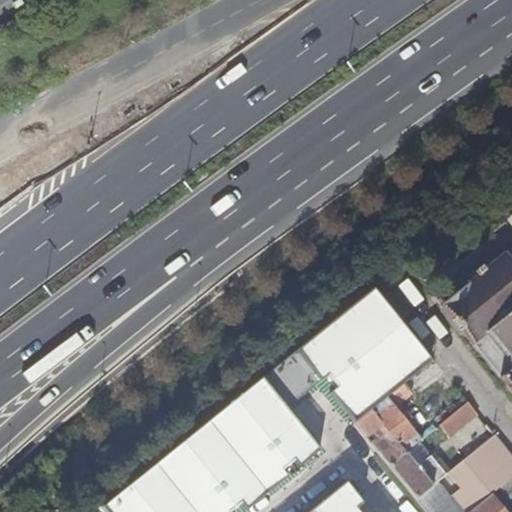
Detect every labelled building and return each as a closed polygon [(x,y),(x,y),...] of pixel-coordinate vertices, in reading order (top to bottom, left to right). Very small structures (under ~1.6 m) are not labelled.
[(511,263),(511,264),(505,255),(491,266),(488,262),(464,281),(460,277),(432,295),(441,306),(440,308),(502,383),(503,383),(511,394),(511,263)] [(353,424),(404,383),(432,361),(380,296),(109,511),(245,511),(247,511),(256,511),(292,484),(287,478),(298,469),(303,475),(324,458),(291,416),(332,383),(342,395),(334,401),(353,424)] [(412,394),(404,383),(353,424),(376,452),(388,467),(421,441),(407,424),(412,419),(400,404),(412,394)] [(477,416),(467,404),(439,426),(450,438),(477,416)] [(435,484),(415,500),(425,511),(470,511),(494,493),(499,489),(510,480),(511,478),(511,459),(494,437),(451,472),(448,474),(459,491),(447,500),(435,484)] [(426,448),(421,441),(388,467),(415,500),(435,484),(448,474),(451,472),(441,459),(436,461),(431,455),(429,457),(426,448)] [(511,499),(511,478),(510,480),(499,489),(509,501),(511,499)] [(370,511),(371,511),(353,489),(324,511),(370,511)] [(502,511),(499,508),(504,504),(494,493),(470,511),(502,511)]
